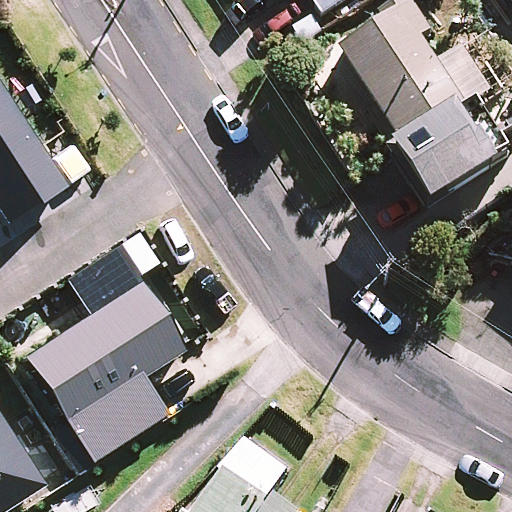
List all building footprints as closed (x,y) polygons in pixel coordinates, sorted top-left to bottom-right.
[(308,0),(320,18),(347,0),(308,0)] [(511,99),(511,98),(481,117),(469,99),(459,105),(401,14),(339,53),(397,146),(390,151),(426,209),(507,158),(499,145),(511,137),(511,99)] [(70,182),(0,73),(0,200),(12,219),(70,182)] [(511,249),(503,263),(511,268),(511,249)] [(143,280),(28,354),(98,461),(171,414),(147,377),(189,350),(143,280)] [(0,511),(3,511),(50,483),(0,406),(0,511)] [(286,468),(250,438),(189,511),(288,511),(266,493),(286,468)]
